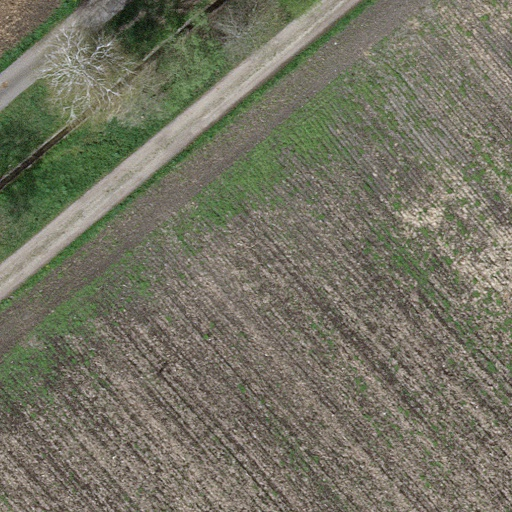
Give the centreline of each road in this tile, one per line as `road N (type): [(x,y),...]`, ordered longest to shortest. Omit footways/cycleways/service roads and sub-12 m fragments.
road 1 (track): [(347,0),(0,289)]
road 2 (track): [(0,83),(99,0)]
